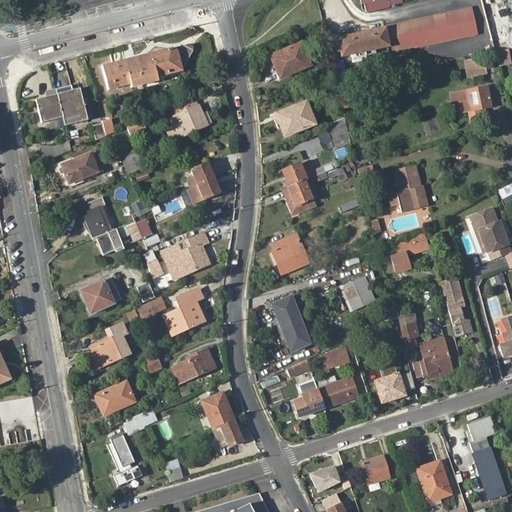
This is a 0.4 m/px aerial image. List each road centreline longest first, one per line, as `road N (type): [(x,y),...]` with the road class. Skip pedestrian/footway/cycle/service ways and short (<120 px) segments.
road 1 (residential): [(281,460),(240,359),(237,293),(252,153),(224,0)]
road 2 (residential): [(77,511),(0,90)]
road 3 (residential): [(281,460),(511,386)]
road 4 (residential): [(0,49),(193,0)]
road 5 (residential): [(109,511),(281,460)]
